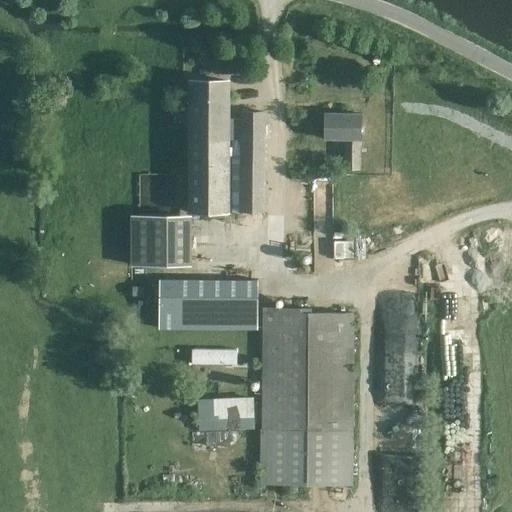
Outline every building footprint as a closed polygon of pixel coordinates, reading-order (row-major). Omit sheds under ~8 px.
[(264,210),(266,111),(242,110),(241,117),(229,116),(230,79),(190,79),(188,210),(229,210),(229,137),(241,137),(240,210),(264,210)] [(361,137),(361,113),(325,112),(325,137),(345,137),(345,168),(359,168),(360,137),(361,137)] [(131,214),(131,262),(179,263),(180,214),(131,214)] [(359,256),(360,238),(336,237),(335,255),(359,256)] [(258,327),(258,278),(160,277),(160,326),(258,327)] [(481,283),(443,283),(443,369),(481,369),(481,283)] [(352,484),(353,433),(353,312),(311,311),(311,308),(274,307),(274,311),(264,311),(263,484),(352,484)] [(388,315),(388,399),(412,398),(412,386),(412,315),(388,315)] [(239,363),(239,347),(193,345),(193,361),(239,363)] [(448,384),(449,430),(463,430),(463,421),(478,421),(477,391),(464,391),(464,384),(448,384)] [(256,393),(199,395),(200,430),(190,430),(190,444),(234,443),(233,426),(257,425),(256,393)] [(450,445),(449,458),(471,460),(472,447),(450,445)]
